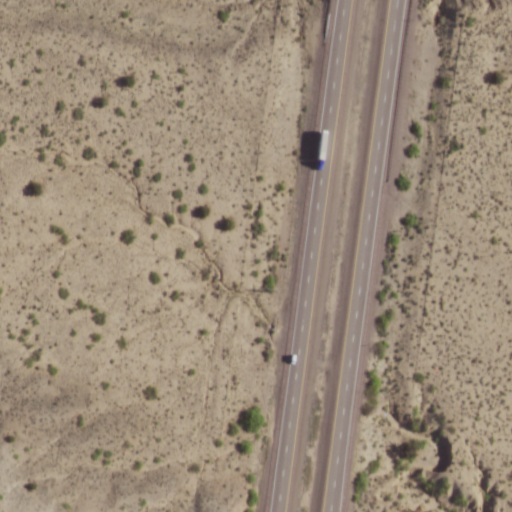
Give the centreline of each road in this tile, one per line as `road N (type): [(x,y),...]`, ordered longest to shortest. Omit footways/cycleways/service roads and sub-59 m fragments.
road 1 (motorway): [(343,0),(276,511)]
road 2 (motorway): [(329,511),(395,0)]
